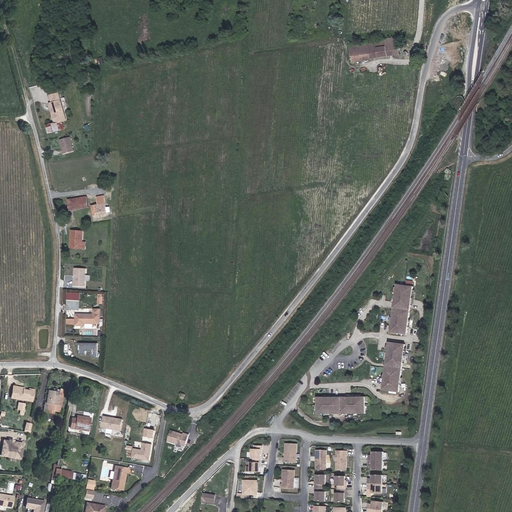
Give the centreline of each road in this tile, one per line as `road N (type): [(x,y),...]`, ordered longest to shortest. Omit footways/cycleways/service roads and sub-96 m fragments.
road 1 (unclassified): [(477,9),(443,19),(399,165),(210,403),(175,410),(71,368),(0,362)]
road 2 (secondary): [(423,443),(463,157)]
